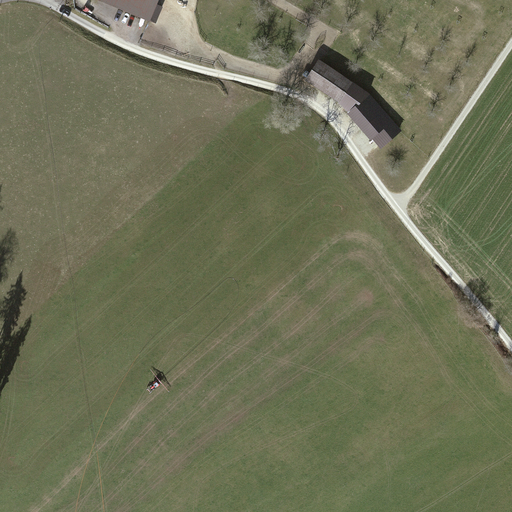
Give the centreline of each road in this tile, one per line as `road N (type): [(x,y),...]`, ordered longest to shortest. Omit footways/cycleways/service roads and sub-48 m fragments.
road 1 (track): [(511,340),(334,118),(288,88),(114,39),(41,0)]
road 2 (track): [(511,44),(399,206)]
